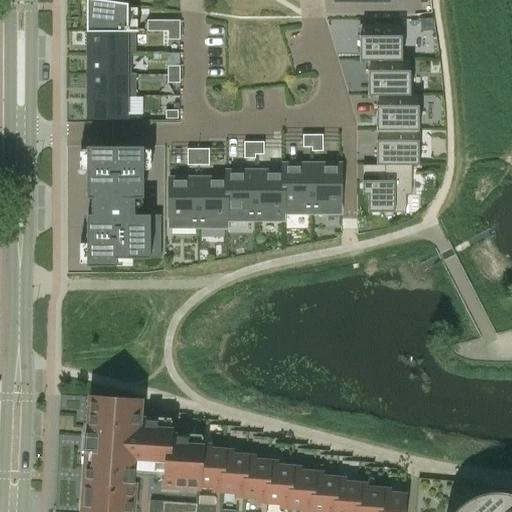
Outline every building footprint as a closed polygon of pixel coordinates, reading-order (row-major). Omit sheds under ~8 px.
[(93,1),(93,19),(85,19),(85,33),(87,33),(125,33),(127,33),(127,6),(93,1)] [(155,22),(144,22),(144,33),(155,33),(155,22)] [(165,23),(155,22),(155,33),(165,33),(165,23)] [(176,23),(165,23),(165,33),(176,33),(176,23)] [(401,25),(359,25),(359,62),(368,62),(410,62),(410,60),(401,60),(401,25)] [(87,33),(87,55),(125,55),(125,33),(87,33)] [(165,33),(164,33),(164,42),(176,42),(176,33),(165,33)] [(87,55),(87,76),(125,76),(125,55),(87,55)] [(410,62),(368,62),(368,97),(376,97),(418,97),(418,95),(410,95),(410,62)] [(165,68),(165,77),(177,77),(177,68),(165,68)] [(87,76),(87,98),(125,98),(125,76),(87,76)] [(177,77),(165,77),(165,85),(177,85),(177,77)] [(418,97),(376,97),(376,131),(418,131),(418,103),(418,97)] [(87,98),(87,120),(125,120),(125,98),(87,98)] [(164,112),(164,120),(176,120),(176,112),(164,112)] [(418,131),(376,131),(376,166),(384,166),(411,166),(418,166),(418,131)] [(303,136),(303,148),(311,148),(311,136),(303,136)] [(311,148),(311,152),(322,152),(322,136),(311,136),(311,148)] [(244,143),(244,159),(255,160),(255,156),(255,143),(244,143)] [(255,143),(255,156),(263,156),(263,143),(255,143)] [(86,148),(86,200),(91,200),(91,208),(115,208),(115,148),(86,148)] [(187,150),(187,166),(198,166),(198,150),(187,150)] [(198,150),(198,166),(209,166),(209,150),(198,150)] [(283,172),(283,215),(311,215),(311,165),(283,165),(283,172)] [(311,165),(311,215),(340,215),(341,215),(341,165),(311,165)] [(384,181),(362,182),(362,192),(368,192),(368,209),(405,209),(405,196),(411,196),(411,166),(384,166),(384,181)] [(226,179),(226,222),(255,222),(255,172),(226,172),(226,179)] [(255,172),(255,222),(283,222),(283,215),(283,172),(255,172)] [(168,179),(168,229),(198,229),(198,179),(168,179)] [(198,179),(198,229),(226,229),(226,222),(226,179),(198,179)] [(85,451),(84,470),(81,511),(95,511),(133,511),(135,483),(134,483),(135,471),(165,473),(164,487),(199,490),(199,486),(201,457),(202,446),(202,438),(170,436),(171,421),(139,419),(140,412),(129,411),(129,405),(130,400),(89,398),(87,436),(84,436),(83,451),(85,451)] [(201,457),(199,486),(213,487),(213,491),(222,492),(225,451),(209,450),(209,446),(202,446),(201,457)] [(232,452),(225,451),(222,492),(235,493),(235,497),(245,498),(248,457),(231,456),(232,452)] [(254,457),(248,457),(245,498),(258,499),(258,503),(267,503),(270,462),(254,461),(254,457)] [(277,463),(270,462),(267,503),(280,504),(280,508),(289,509),(292,468),(276,467),(277,463)] [(299,468),(292,468),(289,509),(303,510),(302,511),(311,511),(314,473),(299,472),(299,468)] [(314,473),(311,511),(333,511),(336,479),(321,478),(322,474),(314,473)] [(336,479),(333,511),(356,511),(359,485),(344,484),(344,480),(336,479)] [(359,485),(356,511),(379,511),(381,490),(366,489),(367,485),(359,485)] [(381,490),(379,511),(402,511),(404,496),(389,495),(389,491),(381,490)] [(509,511),(511,510),(511,496),(501,494),(490,494),(482,495),(474,498),(476,504),(466,511),(457,511),(456,510),(454,511),(509,511)]
